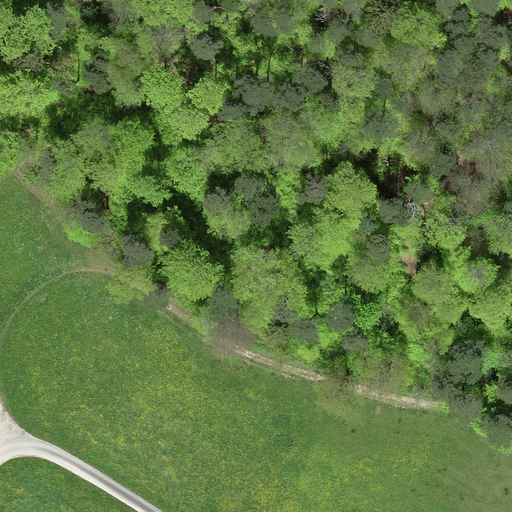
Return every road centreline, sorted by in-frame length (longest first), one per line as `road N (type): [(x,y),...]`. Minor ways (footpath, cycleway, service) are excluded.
road 1 (track): [(511,413),(430,407),(297,371),(240,350),(123,272),(98,265),(77,264),(39,282),(0,333)]
road 2 (track): [(2,428),(152,511)]
